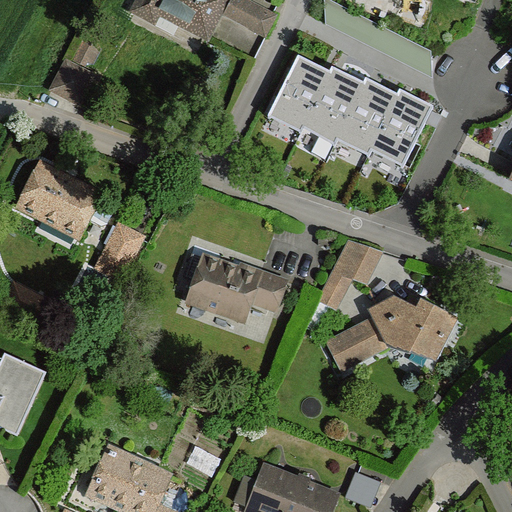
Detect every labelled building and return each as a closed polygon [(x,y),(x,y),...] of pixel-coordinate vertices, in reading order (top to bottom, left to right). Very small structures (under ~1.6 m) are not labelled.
[(227,0),(143,0),(142,2),(208,37),(219,16),(227,0)] [(227,0),(219,16),(264,38),(276,15),(246,0),(227,0)] [(372,151),(404,167),(434,107),(400,90),(398,93),(366,77),(364,81),(332,66),(330,70),(299,55),(268,116),(300,132),(302,128),(335,144),(337,141),(370,157),(372,151)] [(95,77),(67,63),(53,90),(80,105),(95,77)] [(103,196),(40,165),(19,207),(42,219),(44,216),(83,236),(103,196)] [(144,239),(120,226),(105,256),(128,268),(144,239)] [(368,283),(381,254),(351,244),(332,282),(347,288),(352,279),(368,283)] [(199,282),(207,259),(193,254),(185,277),(199,282)] [(241,271),(207,259),(199,282),(191,303),(244,321),(251,303),(277,313),(288,282),(243,266),(241,271)] [(337,309),(347,288),(332,282),(322,302),(337,309)] [(64,311),(16,286),(5,307),(54,331),(64,311)] [(432,360),(453,319),(426,305),(422,314),(394,299),(371,313),(374,320),(330,343),(344,370),(397,341),(432,360)] [(0,428),(18,437),(47,373),(6,354),(0,366),(0,428)] [(112,452),(92,494),(132,511),(151,511),(155,506),(168,478),(112,452)] [(333,511),(339,498),(264,469),(249,508),(259,511),(333,511)] [(377,495),(382,483),(356,472),(346,498),(371,508),(377,495)] [(246,473),(239,501),(249,504),(256,476),(246,473)]
